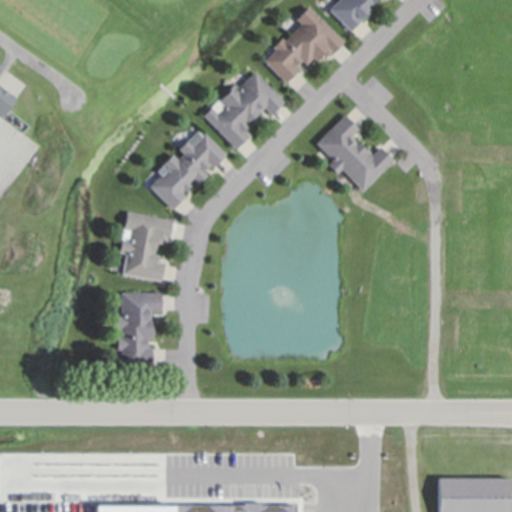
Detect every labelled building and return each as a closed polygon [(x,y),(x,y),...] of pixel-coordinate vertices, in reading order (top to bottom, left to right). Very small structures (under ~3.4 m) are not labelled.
[(372,0),(370,2),(368,1),(364,6),(369,10),(363,17),(361,14),(359,16),(361,18),(349,30),(328,9),(336,0),(372,0)] [(308,5),(343,41),(330,54),(327,52),(323,56),(320,53),(315,59),(312,57),(305,64),(300,59),(294,65),(298,69),(285,82),(263,60),(275,48),(272,46),(281,37),(283,40),(300,23),(295,18),(308,5)] [(203,114),(211,107),(216,112),(223,106),(217,100),(225,93),(223,92),(233,82),(237,87),(254,71),(283,101),(270,114),(263,107),(251,119),(250,118),(244,123),(247,126),(243,130),(248,135),(234,148),(203,114)] [(0,84),(16,97),(3,115),(0,112),(0,84)] [(361,190),(341,168),(337,173),(327,163),(331,160),(315,143),(344,114),(358,128),(351,135),(360,144),(361,143),(370,152),(369,153),(371,154),(379,146),(392,159),(361,190)] [(149,186),(166,169),(161,164),(172,154),(177,159),(182,153),(178,148),(187,139),(192,143),(203,132),(225,153),(212,167),(208,164),(202,170),(207,174),(198,183),(192,177),(187,182),(190,184),(184,190),(183,189),(181,192),(184,195),(172,208),(149,186)] [(126,211),(171,219),(168,238),(161,236),(160,243),(156,242),(154,254),(158,255),(157,262),(163,263),(160,280),(122,273),(125,252),(119,251),(121,239),(128,240),(130,230),(123,228),(126,211)] [(120,292),(160,292),(160,311),(150,311),(150,316),(151,316),(150,325),(153,325),(153,338),(146,338),(146,347),(151,347),(151,366),(120,365),(121,349),(117,349),(117,336),(120,336),(120,328),(114,328),(114,315),(120,315),(120,292)] [(437,511),(437,477),(508,477),(508,511),(437,511)] [(361,511),(389,511),(389,496),(362,497),(361,511)]
